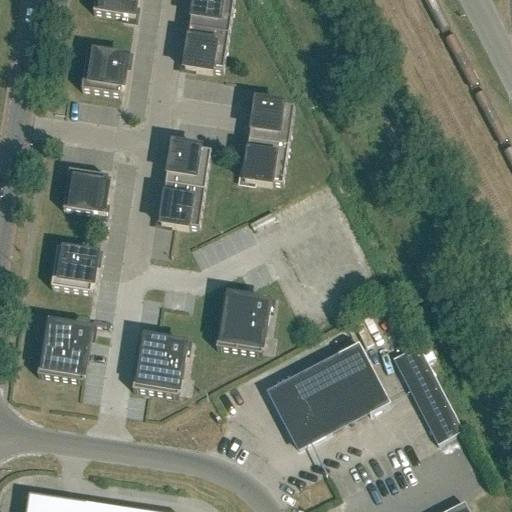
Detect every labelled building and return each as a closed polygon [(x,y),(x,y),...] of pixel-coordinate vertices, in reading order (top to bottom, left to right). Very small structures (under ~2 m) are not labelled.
[(135,23),(138,0),(96,0),(94,18),(124,22),(124,21),(135,23)] [(235,0),(196,0),(196,4),(195,4),(186,62),(187,63),(185,73),(213,78),(213,76),(224,78),(236,0),(235,0)] [(125,93),(129,63),(118,61),(118,60),(88,55),(82,95),(122,101),(123,93),(125,93)] [(126,118),(137,118),(138,101),(126,101),(126,118)] [(284,111),(284,110),(257,106),(255,117),(254,116),(246,175),(247,175),(245,186),(272,190),(273,189),(284,190),(295,112),(284,111)] [(201,155),(201,153),(174,149),(172,160),(171,160),(162,219),(163,219),(162,230),(189,234),(189,232),(200,234),(212,156),(201,155)] [(105,220),(110,189),(108,189),(110,181),(70,175),(64,215),(94,219),(94,218),(105,220)] [(94,291),(99,260),(88,259),(88,257),(58,253),(52,292),(92,298),(93,291),(94,291)] [(388,298),(346,317),(365,358),(373,354),(364,334),(398,319),(388,298)] [(267,339),(271,309),(260,307),(261,306),(225,301),(217,353),(262,360),(266,339),(267,339)] [(89,366),(92,345),(93,337),(82,335),(82,334),(46,328),(38,381),(84,388),(87,366),(89,366)] [(183,381),(188,351),(177,349),(177,348),(141,343),(133,395),(179,402),(182,381),(183,381)] [(391,409),(360,349),(339,359),(341,364),(304,383),(303,381),(270,398),(299,454),(332,437),(331,435),(368,415),(370,420),(391,409)] [(438,450),(464,437),(419,351),(394,364),(438,450)] [(105,511),(30,501),(28,511),(105,511)]
